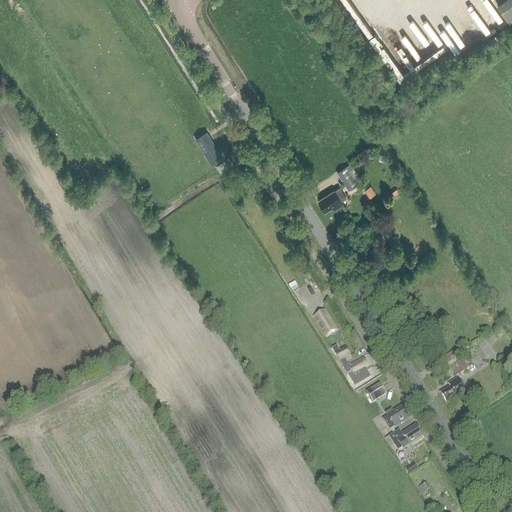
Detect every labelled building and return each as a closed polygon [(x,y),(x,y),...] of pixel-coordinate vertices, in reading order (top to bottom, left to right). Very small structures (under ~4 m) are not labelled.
[(511,0),(502,0),(496,5),(509,23),(511,20),(511,0)] [(223,158),(207,131),(195,139),(211,165),(223,158)] [(229,168),(224,161),(216,167),(220,173),(229,168)] [(357,185),(353,179),(358,176),(351,163),(337,172),(348,191),(357,185)] [(343,203),(341,200),(346,196),(339,186),(334,190),(333,190),(318,201),(325,211),(333,206),(335,209),(343,203)] [(325,309),(312,317),(325,338),(338,330),(325,309)] [(362,358),(348,366),(346,361),(351,358),(345,347),(334,353),(347,375),(354,387),(370,377),(364,368),(368,366),(362,358)] [(456,349),(440,359),(444,366),(460,356),(456,349)] [(456,376),(469,368),(464,359),(451,367),(456,376)] [(458,377),(446,385),(448,388),(443,392),(444,394),(441,396),(446,402),(466,389),(458,377)] [(379,384),(365,393),(372,404),(386,395),(379,384)] [(394,428),(409,418),(402,407),(393,413),(391,410),(386,414),(387,417),(381,421),(388,431),(394,428)] [(408,446),(422,437),(415,426),(402,435),(399,430),(385,440),(394,454),(402,448),(402,449),(408,446)] [(422,494),(430,489),(426,483),(418,488),(422,494)]
